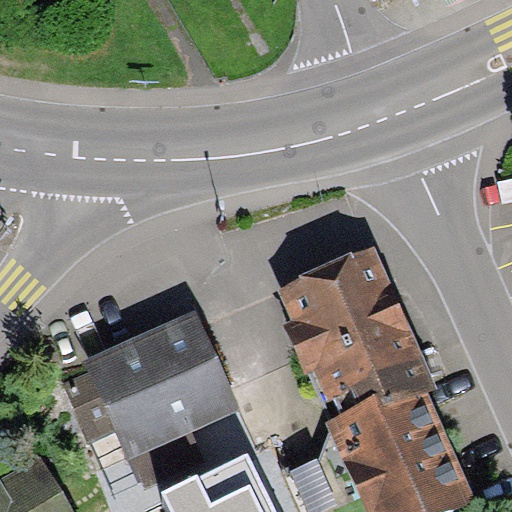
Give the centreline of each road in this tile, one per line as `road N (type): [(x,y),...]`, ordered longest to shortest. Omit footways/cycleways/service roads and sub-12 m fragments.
road 1 (primary): [(42,150),(173,152),(284,140),(388,111)]
road 2 (residential): [(388,111),(511,382)]
road 3 (primary): [(388,111),(511,58)]
road 4 (residential): [(331,0),(388,111)]
